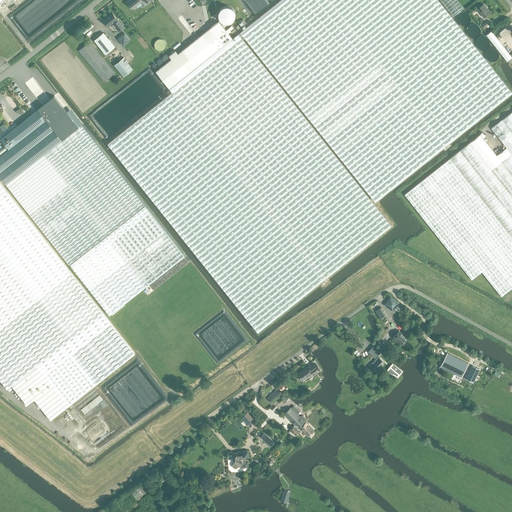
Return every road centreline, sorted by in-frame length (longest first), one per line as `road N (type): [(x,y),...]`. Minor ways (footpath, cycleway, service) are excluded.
road 1 (unclassified): [(211,415),(396,286),(511,345)]
road 2 (track): [(0,437),(85,502),(143,467)]
road 3 (unclassified): [(0,79),(100,0)]
